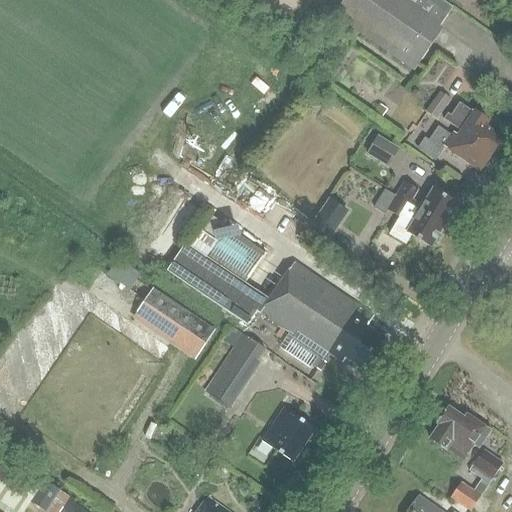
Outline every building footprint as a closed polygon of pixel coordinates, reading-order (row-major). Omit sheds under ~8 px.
[(441,32),(438,30),(450,12),(432,0),(346,0),(336,15),(414,71),(441,32)] [(363,78),(353,92),(375,107),(385,93),(363,78)] [(317,93),(305,92),(305,105),(317,106),(317,93)] [(435,119),(447,99),(437,92),(424,112),(435,119)] [(378,104),(372,111),(379,116),(385,108),(378,104)] [(448,115),(444,121),(461,132),(458,136),(454,134),(451,137),(438,129),(435,133),(431,131),(418,149),(435,161),(445,148),(480,173),(491,157),(503,140),(485,128),(489,122),(475,112),(473,114),(460,105),(451,117),(448,115)] [(376,136),(365,154),(387,167),(397,149),(376,136)] [(395,197),(399,199),(445,227),(458,205),(435,191),(427,204),(424,202),(421,206),(413,201),(418,193),(403,183),(395,197)] [(432,248),(445,227),(399,199),(395,197),(384,191),(374,209),(385,215),(388,211),(401,219),(391,236),(407,245),(412,236),(432,248)] [(330,241),(349,213),(329,199),(310,227),(330,241)] [(185,245),(165,273),(245,328),(255,314),(259,317),(263,310),(260,307),(265,300),(245,286),(266,255),(227,228),(210,216),(189,247),(185,245)] [(115,261),(105,276),(129,291),(139,276),(115,261)] [(297,265),(263,315),(290,333),(279,349),(309,370),(312,366),(321,372),(326,364),(324,363),(330,354),(345,364),(348,360),(367,374),(388,343),(368,330),(376,318),(297,265)] [(152,289),(131,319),(193,361),(214,330),(152,289)] [(262,353),(238,337),(203,390),(230,408),(259,364),(256,362),(262,353)] [(473,446),(478,449),(490,432),(466,415),(463,419),(449,410),(437,426),(439,427),(430,440),(448,451),(449,450),(463,460),(473,446)] [(273,429),(275,430),(266,444),(295,463),(316,431),(286,411),(273,429)] [(217,444),(209,439),(203,448),(211,453),(217,444)] [(467,511),(470,511),(502,465),(481,451),(467,471),(480,480),(473,491),(460,482),(449,499),(467,511)] [(0,511),(22,511),(42,483),(0,455),(0,511)] [(44,483),(30,504),(42,511),(47,511),(60,493),(44,483)] [(439,511),(418,497),(407,511),(439,511)] [(225,511),(207,499),(198,511),(225,511)] [(61,511),(85,511),(69,501),(61,511)]
